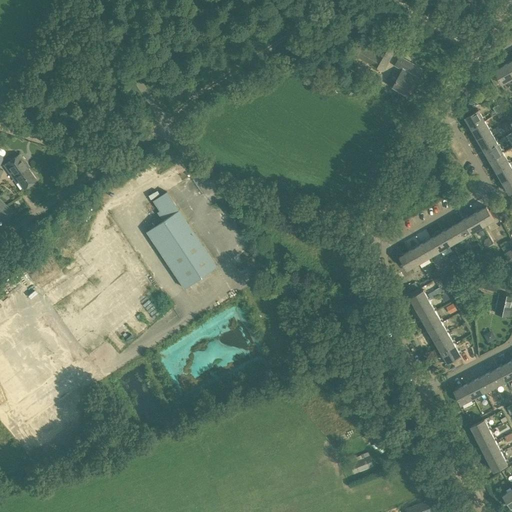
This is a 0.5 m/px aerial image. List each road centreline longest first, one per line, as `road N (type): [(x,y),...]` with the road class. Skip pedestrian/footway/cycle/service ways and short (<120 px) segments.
road 1 (residential): [(376,230),(202,174),(161,122)]
road 2 (residential): [(378,256),(491,190),(441,105)]
road 3 (track): [(161,122),(347,0)]
road 4 (residential): [(22,511),(199,444)]
road 5 (residential): [(123,212),(211,373)]
road 6 (residential): [(0,299),(123,212)]
road 7 (residential): [(161,122),(83,0)]
road 8 (residential): [(425,390),(392,316),(378,256)]
road 9 (residential): [(376,230),(386,197),(441,105)]
road 10 (residential): [(487,511),(425,390)]
road 11 (residential): [(112,160),(0,234)]
road 12 (unknown): [(0,113),(52,0)]
